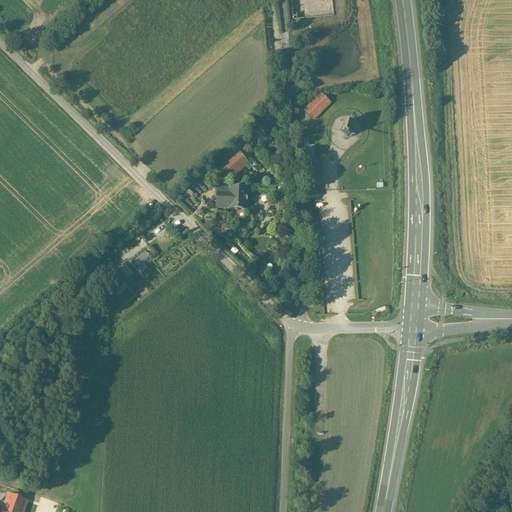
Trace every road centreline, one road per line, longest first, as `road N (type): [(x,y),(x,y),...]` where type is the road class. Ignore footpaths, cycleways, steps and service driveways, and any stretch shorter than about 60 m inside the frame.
road 1 (unclassified): [(0,41),(295,326)]
road 2 (primary): [(400,0),(417,173),(413,323)]
road 3 (primary): [(413,323),(384,511)]
road 4 (unclassified): [(281,511),(295,326)]
